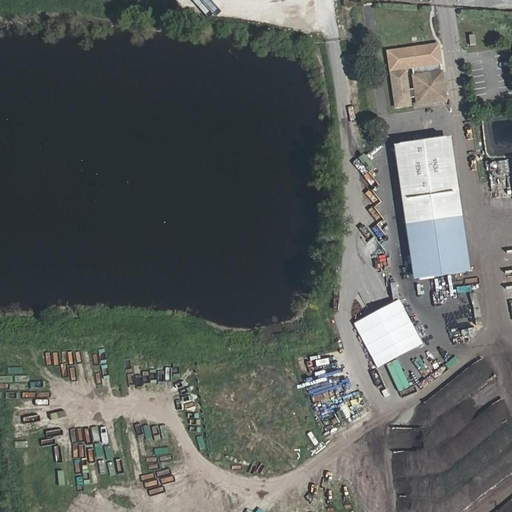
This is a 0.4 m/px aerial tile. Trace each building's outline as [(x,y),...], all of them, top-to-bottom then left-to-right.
[(405,65),(392,67),(396,101),(411,99),(409,91),(417,90),(418,98),(446,94),(442,66),(414,70),(416,83),(409,85),(405,65)] [(511,104),(511,99),(480,106),(482,113),(511,105),(511,104)] [(433,120),(398,125),(399,133),(434,127),(433,120)] [(446,132),(401,139),(408,189),(453,182),(446,132)] [(365,155),(359,160),(370,173),(376,168),(365,155)] [(509,162),(493,163),(493,178),(509,178),(509,162)] [(457,207),(410,214),(419,270),(465,263),(457,207)] [(397,283),(391,284),(394,298),(400,297),(397,283)] [(459,304),(461,312),(471,310),(469,302),(459,304)] [(38,349),(42,361),(54,356),(50,345),(38,349)] [(74,370),(72,360),(80,358),(78,346),(71,347),(73,359),(67,360),(69,371),(74,370)] [(94,347),(88,348),(90,364),(96,363),(94,347)] [(157,364),(165,362),(163,352),(155,354),(157,364)] [(145,360),(130,364),(134,377),(149,373),(145,360)] [(507,388),(503,377),(474,388),(471,379),(417,399),(427,424),(451,415),(456,428),(464,424),(472,444),(483,440),(483,447),(469,446),(469,457),(459,461),(462,471),(511,452),(511,422),(504,401),(493,400),(492,410),(486,410),(485,417),(476,420),(476,413),(470,394),(476,392),(494,393),(507,388)] [(139,391),(145,390),(143,378),(136,379),(139,391)] [(175,396),(180,409),(192,404),(186,391),(175,396)] [(183,416),(199,412),(197,405),(181,409),(183,416)] [(149,449),(164,448),(163,435),(149,436),(149,449)] [(155,460),(168,456),(166,448),(153,453),(155,460)] [(231,474),(237,469),(226,457),(220,462),(231,474)] [(511,511),(511,478),(510,476),(458,511),(511,511)] [(180,494),(191,482),(186,478),(175,490),(180,494)] [(207,480),(202,484),(211,496),(216,492),(207,480)]
